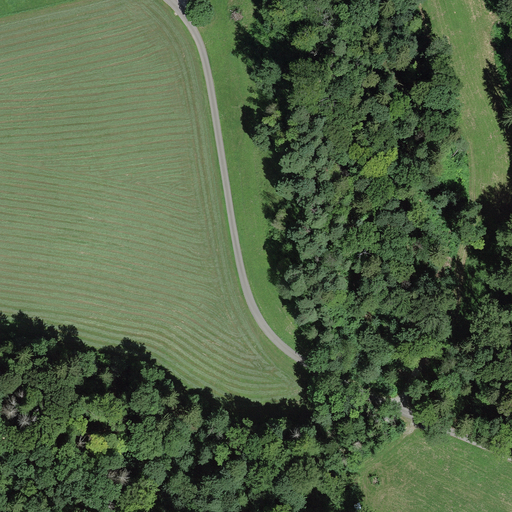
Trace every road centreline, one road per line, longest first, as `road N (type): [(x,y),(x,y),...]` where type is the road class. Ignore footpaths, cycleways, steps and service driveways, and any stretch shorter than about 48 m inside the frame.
road 1 (unclassified): [(168,0),(204,56),(240,268),(264,327),(358,393),(511,456)]
road 2 (track): [(425,0),(471,164),(471,222),(456,306),(448,333),(405,391),(404,430),(334,484),(322,511)]
